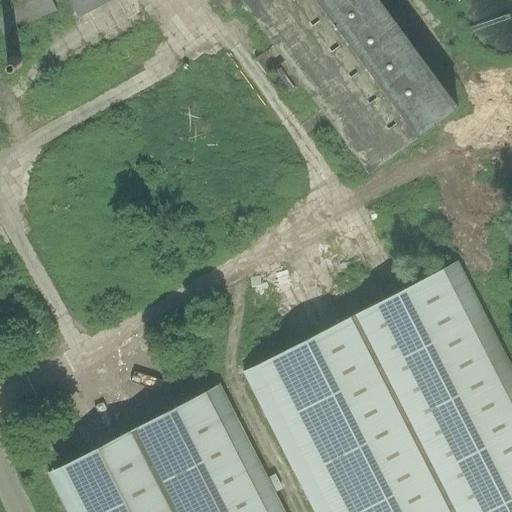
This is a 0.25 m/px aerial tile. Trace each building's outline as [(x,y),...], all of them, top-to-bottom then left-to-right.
[(7,0),(0,4),(0,28),(4,37),(58,11),(52,0),(70,0),(80,18),(114,0),(7,0)] [(457,105),(379,0),(212,0),(216,5),(220,2),(229,14),(245,2),(276,43),(255,58),(266,73),(274,67),(292,92),(305,83),(369,170),(457,105)] [(315,511),(511,511),(511,368),(459,264),(245,373),(315,511)] [(25,341),(46,330),(33,306),(12,317),(25,341)] [(68,511),(284,511),(220,386),(49,473),(68,511)]
